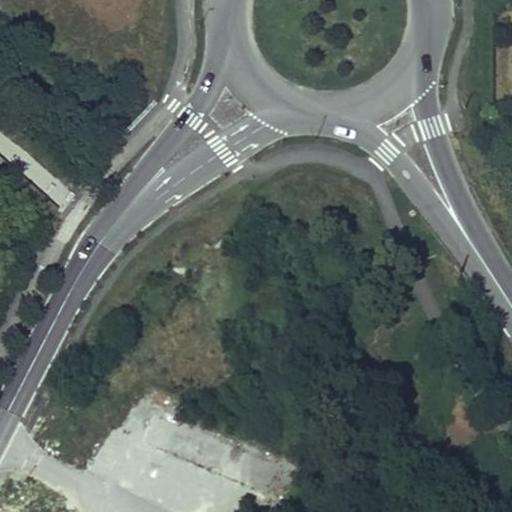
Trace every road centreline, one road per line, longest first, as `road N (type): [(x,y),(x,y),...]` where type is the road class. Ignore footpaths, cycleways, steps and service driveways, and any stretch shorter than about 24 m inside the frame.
road 1 (unclassified): [(231,36),(190,118),(140,175),(111,229)]
road 2 (unclassified): [(111,229),(222,151),(301,108)]
road 3 (unclassified): [(0,424),(111,229)]
road 4 (unclassified): [(333,112),(393,150),(459,220)]
road 5 (unclassified): [(459,220),(418,60)]
